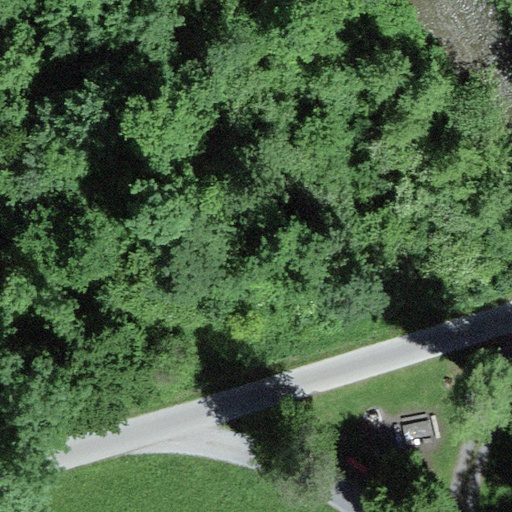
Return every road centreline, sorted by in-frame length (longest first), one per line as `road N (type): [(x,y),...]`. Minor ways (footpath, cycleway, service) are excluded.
road 1 (unclassified): [(511,314),(0,477)]
road 2 (track): [(353,511),(261,459),(139,431)]
road 3 (track): [(511,367),(492,403),(460,511)]
